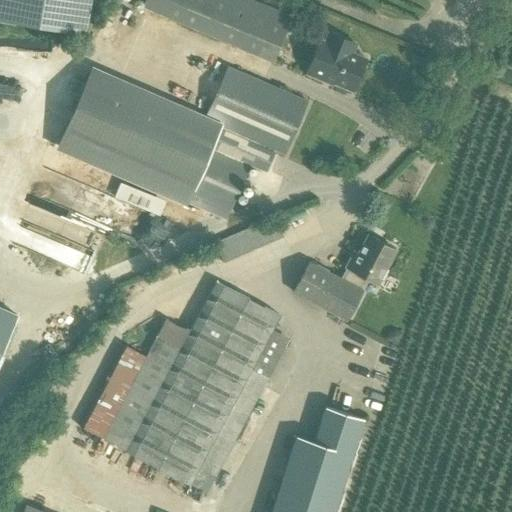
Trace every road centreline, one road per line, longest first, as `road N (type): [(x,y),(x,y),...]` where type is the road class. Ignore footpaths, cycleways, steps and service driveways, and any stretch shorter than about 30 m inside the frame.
road 1 (unknown): [(0,460),(76,357),(153,299),(296,238),(332,189),(58,287),(0,277)]
road 2 (track): [(398,153),(354,109),(174,36),(139,34),(61,68),(0,61)]
